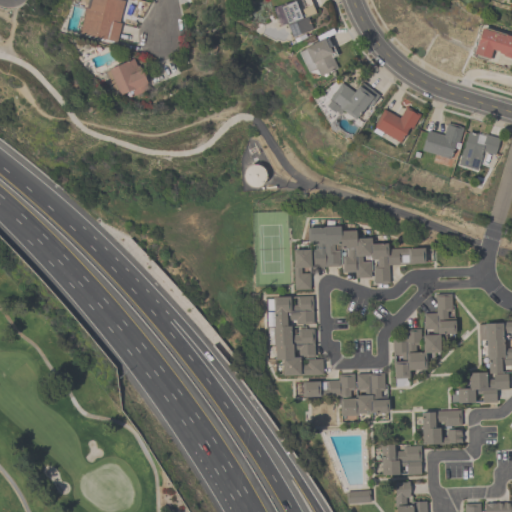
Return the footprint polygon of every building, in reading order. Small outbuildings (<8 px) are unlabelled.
[(118,0),(122,1),(121,5),(120,4),(118,10),(120,10),(117,22),(120,23),(115,42),(77,32),(84,6),(85,7),(86,0),(118,0)] [(271,7),(280,4),(281,6),(294,0),(308,0),(314,13),(307,16),(312,29),(291,37),(285,23),(278,26),(271,7)] [(511,57),(509,58),(502,56),(500,54),(496,53),(497,51),(491,49),(488,58),(472,53),(481,28),(503,35),(504,34),(510,36),(511,38),(511,57)] [(336,68),(319,76),(315,68),(307,72),(297,52),(304,49),(303,47),(322,38),(323,39),(327,37),(336,55),(331,57),(336,68)] [(118,94),(107,69),(132,58),(135,66),(137,65),(139,69),(140,69),(146,83),(144,83),(147,89),(132,95),(130,90),(118,94)] [(340,83),(353,92),(357,85),(358,86),(360,83),(377,95),(368,108),(364,105),(354,120),(341,110),(338,114),(335,111),(334,112),(325,106),(329,100),(328,99),(340,83)] [(418,114),(410,128),(408,127),(399,142),(381,132),(379,136),(371,131),(373,127),(372,127),(382,109),(398,118),(404,106),(418,114)] [(462,128),(457,143),(453,141),(448,159),(420,150),(426,130),(442,135),(446,123),(449,124),(450,123),(458,126),(458,127),(462,128)] [(480,151),(479,155),(480,155),(476,170),(456,164),(461,149),(462,149),(467,131),(483,135),(484,134),(498,138),(493,154),(480,151)] [(261,170),(247,170),(247,186),(262,185),(261,170)] [(292,249),(314,249),(314,243),(306,244),(306,240),(306,241),(305,227),(338,226),(338,231),(354,230),(354,237),(369,237),(369,243),(386,243),(386,249),(423,248),(423,263),(387,264),(388,282),(375,282),(375,284),(372,284),(372,266),(376,265),(375,259),(369,260),(369,255),(361,256),(361,261),(369,261),(369,277),(353,277),(353,272),(341,272),(341,256),(345,256),(345,250),(339,250),(339,248),(338,248),(338,244),(333,244),(333,250),(338,250),(338,266),(309,267),(299,267),(300,273),(308,273),(309,289),(292,289),(292,249)] [(392,378),(391,339),(404,339),(403,329),(419,328),(420,344),(414,345),(414,352),(421,351),(421,335),(423,335),(422,313),(435,312),(434,294),(450,293),(451,311),(446,311),(446,317),(453,317),(454,333),(438,334),(439,352),(424,353),(425,369),(408,370),(408,378),(392,378)] [(274,360),(274,344),(267,344),(266,328),(272,327),(272,326),(266,326),(266,312),(272,312),(272,310),(266,310),(265,299),(271,299),(271,296),(311,295),(312,323),(294,324),(294,320),(288,320),(288,326),(289,326),(289,335),(296,335),(296,329),(312,329),(313,357),(299,357),(299,364),(305,364),(305,359),(321,359),(321,374),(281,375),(280,359),(274,360)] [(492,379),(492,373),(487,373),(486,357),(484,357),(484,340),(478,340),(477,324),(483,324),(483,323),(501,323),(501,322),(511,321),(511,322),(511,336),(509,336),(508,333),(502,333),(502,348),(510,347),(510,342),(511,342),(511,369),(509,370),(509,366),(503,366),(503,373),(506,373),(507,389),(495,390),(495,402),(456,402),(456,401),(450,401),(449,394),(453,394),(453,391),(456,391),(455,388),(466,388),(466,372),(485,372),(485,379),(492,379)] [(336,374),(352,373),(353,390),(348,390),(349,397),(353,396),(353,395),(363,395),(363,389),(355,390),(354,373),(382,372),(383,390),(379,390),(379,397),(385,396),(385,399),(386,399),(387,412),(356,413),(356,415),(339,416),(338,397),(327,397),(327,393),(318,394),(318,396),(301,397),(300,381),(337,380),(336,374)] [(460,410),(460,425),(442,426),(442,422),(436,422),(436,428),(438,428),(438,437),(445,437),(445,429),(460,429),(460,443),(446,443),(446,444),(420,445),(420,412),(433,412),(433,410),(460,410)] [(380,475),(379,445),(393,444),(393,445),(395,445),(395,451),(401,451),(401,446),(419,446),(420,474),(404,474),(404,468),(397,468),(397,474),(380,475)] [(394,511),(394,507),(393,507),(393,495),(394,495),(394,481),(408,481),(408,497),(404,497),(404,504),(409,504),(409,501),(425,501),(425,511),(394,511)] [(369,502),(345,503),(344,491),(368,490),(369,502)] [(463,511),(463,503),(478,503),(478,511),(483,511),(483,503),(509,502),(509,509),(511,509),(511,511),(463,511)]
